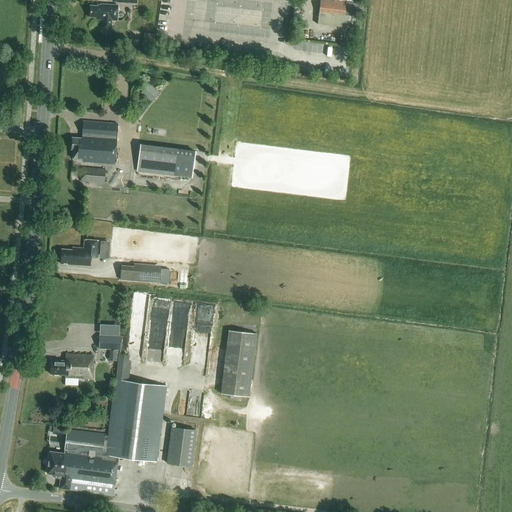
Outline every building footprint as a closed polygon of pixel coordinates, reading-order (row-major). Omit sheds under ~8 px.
[(357,3),(328,0),(320,0),(318,19),(343,22),(344,16),(355,17),(357,3)] [(110,28),(111,20),(117,21),(118,6),(101,5),(101,7),(90,6),(89,17),(96,17),(96,19),(102,20),(102,28),(110,28)] [(144,32),(142,49),(154,51),(156,33),(144,32)] [(147,96),(154,87),(148,83),(141,92),(147,96)] [(118,124),(83,121),(82,138),(72,137),(71,149),(73,149),(72,158),(85,159),(85,161),(115,164),(118,124)] [(192,178),(195,151),(140,144),(137,171),(192,178)] [(103,183),(105,169),(82,167),(81,181),(103,183)] [(97,257),(99,240),(84,239),(84,248),(73,247),(73,250),(62,249),(60,263),(90,266),(90,257),(97,257)] [(120,266),(119,280),(159,283),(160,268),(134,266),(120,266)] [(249,397),(256,333),(228,330),(221,393),(249,397)] [(121,335),(98,335),(98,349),(120,350),(121,335)] [(91,378),(92,355),(66,354),(66,361),(51,360),(50,374),(65,375),(65,377),(91,378)] [(59,488),(69,489),(69,490),(113,497),(119,457),(156,461),(166,386),(115,379),(109,436),(67,430),(64,453),(50,451),(47,474),(56,475),(55,478),(60,479),(59,488)] [(166,463),(191,467),(196,430),(171,427),(166,463)]
